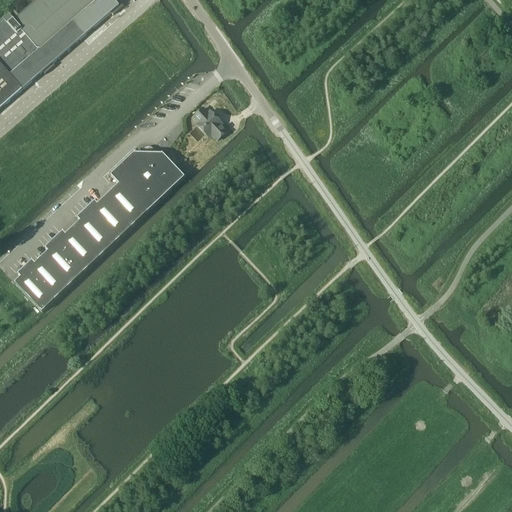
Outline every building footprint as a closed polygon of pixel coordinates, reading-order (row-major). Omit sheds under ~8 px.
[(14,11),(0,23),(0,65),(22,91),(118,7),(112,0),(37,0),(19,16),(14,11)] [(23,92),(22,91),(0,65),(0,110),(22,91),(22,92),(23,92)] [(217,142),(227,133),(220,127),(222,125),(210,113),(208,116),(203,110),(193,119),(198,125),(196,127),(208,139),(211,136),(217,142)] [(111,178),(119,186),(147,215),(185,179),(162,156),(162,157),(152,156),(152,152),(145,152),(145,156),(135,156),(134,156),(111,178)] [(119,187),(105,200),(118,214),(132,229),(147,215),(119,186),(119,187)] [(95,204),(86,212),(97,224),(109,236),(116,244),(132,229),(118,214),(105,200),(97,207),(95,204)] [(80,223),(73,230),(81,239),(92,250),(100,259),(116,244),(109,236),(97,224),(86,212),(77,220),(80,223)] [(63,234),(54,242),(65,254),(77,267),(84,274),(100,259),(92,250),(81,239),(73,230),(65,237),(63,234)] [(48,254),(41,260),(49,269),(62,283),(68,290),(84,274),(77,267),(65,254),(54,242),(45,251),(48,254)] [(32,263),(25,270),(36,281),(46,292),(55,302),(68,290),(62,283),(49,269),(41,260),(35,266),(32,263)] [(21,280),(15,285),(42,314),(55,302),(46,292),(36,281),(25,270),(18,277),(21,280)]
